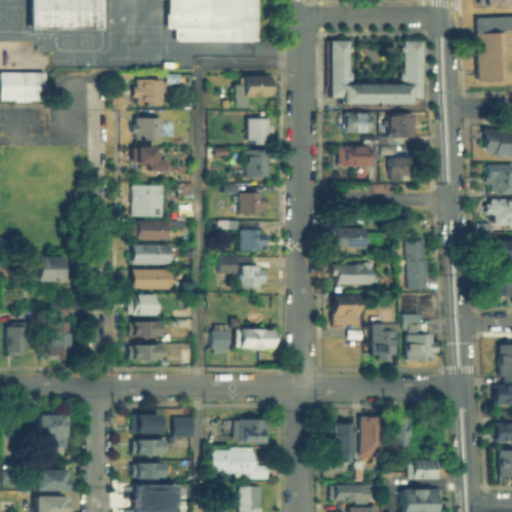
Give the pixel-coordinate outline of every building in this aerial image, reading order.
[(24,0),(96,0),(96,28),(24,28),(24,0)] [(162,0),(162,28),(171,28),(171,40),(254,40),(254,0),(162,0)] [(475,15),(511,13),(511,43),(506,44),(508,77),(479,79),(475,15)] [(346,82),(397,82),(397,38),(419,39),(419,98),(394,98),(394,101),(337,101),(337,95),(324,95),(324,33),(347,33),(346,82)] [(0,70),(40,71),(40,99),(0,98),(0,70)] [(162,80),(162,70),(176,70),(176,80),(162,80)] [(239,105),(228,105),(228,83),(238,83),(238,73),(266,73),(265,95),(239,95),(239,105)] [(156,76),(156,105),(134,105),(134,96),(128,96),(128,85),(134,85),(134,76),(156,76)] [(382,132),(383,110),(406,110),(406,133),(382,132)] [(366,112),(366,130),(337,130),(337,111),(366,112)] [(262,117),(262,123),(265,123),(265,131),(262,131),(262,138),(241,137),(241,116),(262,117)] [(157,117),(157,138),(128,137),(129,117),(157,117)] [(511,127),(511,153),(488,153),(488,149),(477,149),(477,131),(488,131),(488,127),(511,127)] [(364,143),(364,161),(332,161),(332,143),(364,143)] [(375,151),(375,143),(388,143),(388,151),(375,151)] [(149,146),(149,152),(153,152),(153,164),(149,164),(149,165),(127,165),(127,146),(149,146)] [(242,149),(262,149),(262,174),(242,174),(242,149)] [(414,156),(414,175),(385,175),(385,156),(414,156)] [(510,163),(510,190),(483,190),(483,163),(510,163)] [(178,193),(178,181),(186,181),(186,193),(178,193)] [(157,185),(157,215),(127,215),(127,185),(157,185)] [(259,193),(259,211),(234,211),(234,193),(259,193)] [(485,211),(482,211),(482,197),(511,197),(511,224),(485,224),(485,211)] [(167,226),(167,217),(179,217),(179,226),(167,226)] [(212,226),(212,218),(231,218),(231,226),(212,226)] [(166,222),(166,237),(126,237),(126,222),(166,222)] [(253,227),(253,233),(260,233),(260,245),(253,245),(253,249),(233,249),(233,227),(253,227)] [(365,228),(365,246),(328,246),(328,228),(365,228)] [(485,259),(485,238),(508,238),(508,259),(485,259)] [(402,239),(421,239),(421,286),(402,286),(402,239)] [(179,255),(179,241),(190,241),(190,255),(179,255)] [(165,245),(165,262),(129,262),(129,244),(165,245)] [(215,257),(232,257),(232,265),(258,265),(258,285),(233,284),(233,272),(215,272),(215,257)] [(33,278),(33,258),(54,258),(54,278),(33,278)] [(369,263),(369,283),(329,283),(330,262),(369,263)] [(136,288),(128,288),(128,269),(165,269),(165,288),(136,288)] [(485,293),(485,271),(505,271),(505,293),(485,293)] [(128,294),(154,294),(154,313),(124,313),(125,295),(128,295),(128,294)] [(353,295),(353,324),(328,323),(328,295),(353,295)] [(61,301),(61,311),(67,311),(66,358),(45,358),(46,301),(61,301)] [(413,310),(413,324),(419,324),(419,332),(428,332),(428,358),(400,358),(400,332),(403,332),(403,324),(396,324),(396,310),(413,310)] [(226,324),(226,314),(236,314),(236,324),(226,324)] [(125,321),(153,322),(153,334),(125,333),(125,321)] [(3,323),(20,323),(20,355),(2,355),(3,323)] [(234,346),(234,325),(268,325),(268,346),(234,346)] [(342,336),(342,326),(357,327),(357,336),(342,336)] [(224,348),(207,347),(207,328),(225,328),(224,348)] [(368,354),(368,328),(390,328),(390,354),(368,354)] [(511,374),(493,374),(493,343),(511,343),(511,374)] [(124,345),(154,345),(154,357),(124,357),(124,345)] [(511,402),(489,402),(489,383),(511,383),(511,402)] [(44,436),(35,436),(35,414),(63,414),(63,445),(44,445),(44,436)] [(354,415),(375,416),(375,454),(354,454),(354,415)] [(127,416),(152,416),(152,430),(127,430),(127,416)] [(168,416),(187,416),(187,434),(168,434),(168,416)] [(506,416),(506,421),(511,421),(511,440),(491,440),(491,416),(506,416)] [(384,418),(402,418),(402,450),(384,450),(384,418)] [(229,419),(261,419),(261,439),(229,439),(229,419)] [(324,430),(324,424),(346,424),(346,460),(328,460),(328,430),(324,430)] [(158,440),(158,452),(127,452),(127,439),(158,440)] [(246,446),(246,467),(261,467),(261,476),(237,476),(237,470),(207,470),(207,446),(246,446)] [(511,450),(511,475),(495,475),(495,450),(511,450)] [(433,459),(433,476),(403,476),(403,459),(433,459)] [(156,463),(156,476),(128,476),(128,463),(156,463)] [(61,469),(61,486),(31,486),(31,469),(61,469)] [(0,470),(11,470),(11,480),(0,480),(0,470)] [(171,482),(171,511),(129,511),(130,482),(171,482)] [(255,486),(255,511),(235,511),(235,485),(255,486)] [(325,500),(325,485),(362,485),(362,501),(378,501),(377,511),(362,511),(362,500),(325,500)] [(436,489),(436,511),(397,511),(398,489),(436,489)] [(31,511),(31,497),(62,497),(62,511),(31,511)]
